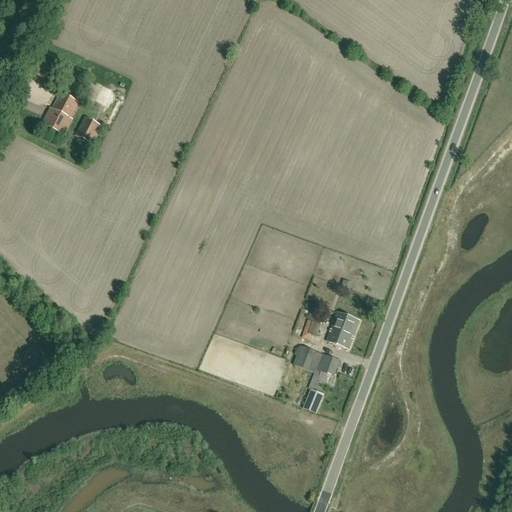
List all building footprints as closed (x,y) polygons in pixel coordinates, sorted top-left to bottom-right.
[(52,80),(56,73),(55,72),(36,62),(29,76),(43,84),(47,77),(52,80)] [(68,123),(78,103),(60,94),(51,111),(49,110),(42,125),(63,135),(69,124),(68,123)] [(100,126),(84,118),(75,136),(91,144),(100,126)] [(327,342),(349,350),(360,321),(338,313),(327,342)] [(315,342),(323,317),(310,314),(302,337),(315,342)] [(308,371),(316,352),(301,346),(293,365),(308,371)] [(323,354),(309,389),(308,389),(311,390),(303,409),(316,414),(324,395),(315,391),(319,381),(333,385),(337,378),(335,377),(341,361),(323,354)]
